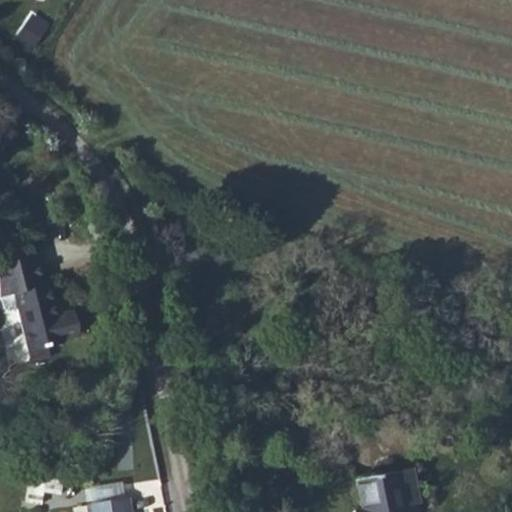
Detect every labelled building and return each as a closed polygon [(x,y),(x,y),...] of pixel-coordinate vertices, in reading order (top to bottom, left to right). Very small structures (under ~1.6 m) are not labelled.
[(44,285),(35,249),(0,258),(0,295),(4,309),(8,312),(18,309),(28,352),(30,351),(46,347),(62,343),(62,341),(79,336),(72,311),(55,315),(48,284),(44,285)] [(46,347),(30,351),(32,361),(49,357),(46,347)] [(351,511),(403,511),(403,507),(417,505),(411,469),(355,479),(360,510),(351,511)] [(60,494),(62,482),(28,476),(25,502),(41,504),(42,492),(60,494)] [(87,511),(129,511),(127,498),(87,504),(87,506),(87,511)]
